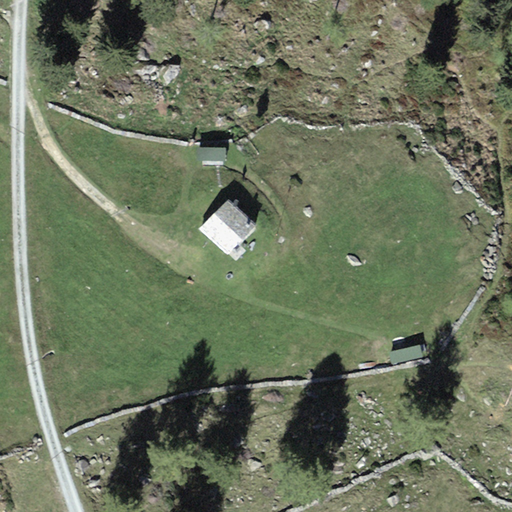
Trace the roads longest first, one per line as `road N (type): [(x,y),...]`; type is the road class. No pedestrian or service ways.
road 1 (track): [(23,0),(22,277),(38,386),(80,511)]
road 2 (track): [(21,77),(65,166),(159,241)]
